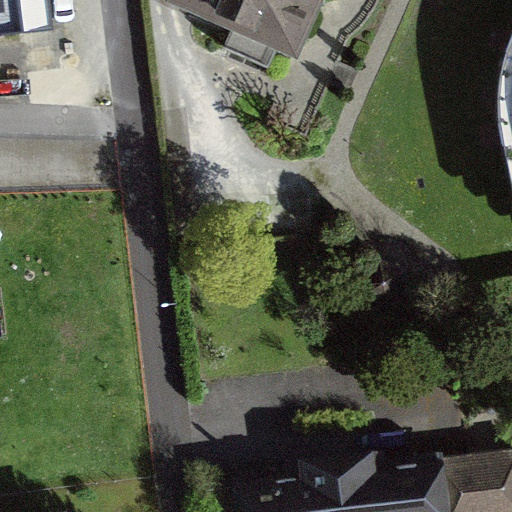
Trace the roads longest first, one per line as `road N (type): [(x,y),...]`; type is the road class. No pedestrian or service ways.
road 1 (residential): [(181,511),(137,124)]
road 2 (residential): [(0,121),(137,124)]
road 3 (residential): [(137,124),(123,0)]
